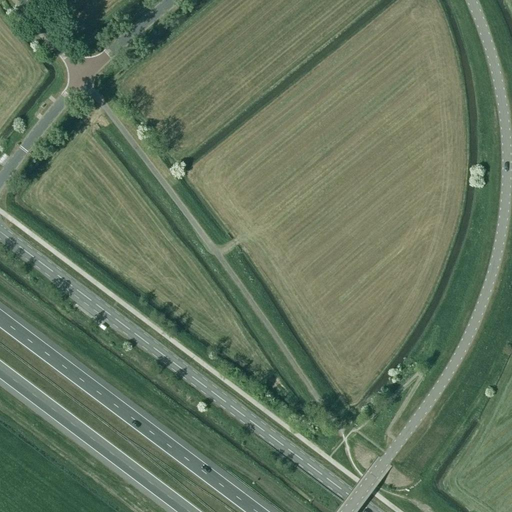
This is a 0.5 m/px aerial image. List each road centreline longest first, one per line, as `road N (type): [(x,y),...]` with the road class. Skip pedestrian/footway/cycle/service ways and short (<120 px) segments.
road 1 (tertiary): [(346,511),(454,359),(492,275),(506,155),(490,52),(470,0)]
road 2 (tertiary): [(375,511),(0,232)]
road 3 (unclassified): [(335,423),(80,77)]
road 4 (motorway): [(253,511),(0,321)]
road 5 (motorway): [(0,372),(185,511)]
road 6 (tertiary): [(0,184),(80,77)]
road 7 (tertiary): [(80,77),(174,0)]
